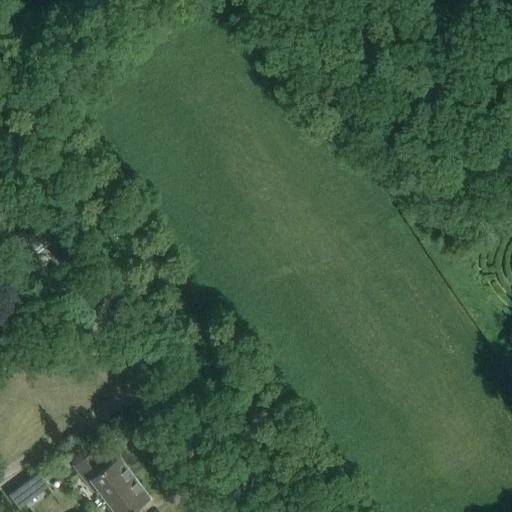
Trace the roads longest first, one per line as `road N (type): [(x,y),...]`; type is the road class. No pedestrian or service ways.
road 1 (track): [(14,78),(341,511)]
road 2 (unclassified): [(244,511),(0,193)]
